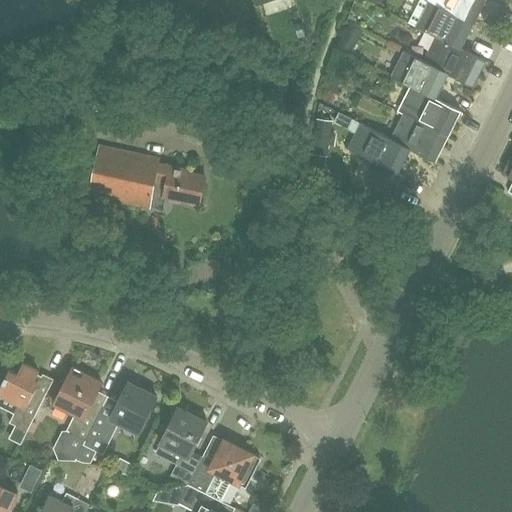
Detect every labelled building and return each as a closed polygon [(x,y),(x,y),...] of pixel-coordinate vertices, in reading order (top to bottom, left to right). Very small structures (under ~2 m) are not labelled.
[(461,49),(461,48),(474,24),(428,1),(424,0),(419,0),(409,22),(416,25),(415,26),(435,36),(461,49)] [(485,0),(424,0),(428,1),(474,24),(480,11),(485,0)] [(473,87),(486,61),(461,48),(461,49),(435,36),(423,60),(423,61),(448,74),(473,87)] [(349,55),(353,46),(341,40),(336,49),(349,55)] [(423,61),(423,60),(403,50),(390,76),(410,87),(415,89),(436,99),(436,98),(448,74),(423,61)] [(336,91),(337,82),(327,80),(325,89),(336,91)] [(461,111),(436,98),(436,99),(415,89),(410,87),(398,112),(402,114),(403,113),(448,136),(461,111)] [(403,113),(402,114),(390,138),(390,139),(411,149),(410,149),(435,162),(448,136),(403,113)] [(333,120),(316,118),(312,153),(328,155),(329,144),(335,145),(337,132),(331,131),(333,120)] [(411,149),(390,139),(390,138),(360,123),(347,149),(377,164),(369,179),(396,193),(404,176),(398,173),(410,149),(411,149)] [(100,145),(89,195),(149,209),(155,181),(158,164),(159,158),(100,145)] [(511,158),(510,157),(502,173),(511,178),(511,182),(507,192),(511,194),(511,158)] [(155,181),(153,190),(164,192),(164,196),(199,203),(205,177),(186,173),(187,170),(158,164),(155,181)] [(161,245),(147,242),(147,244),(139,243),(136,256),(158,261),(161,245)] [(482,256),(472,254),(470,265),(472,265),(477,266),(480,266),(482,256)] [(35,380),(39,372),(22,364),(17,374),(9,370),(0,388),(0,394),(1,395),(0,398),(0,406),(14,414),(10,423),(19,428),(13,440),(21,444),(47,393),(36,388),(39,382),(35,380)] [(83,444),(98,416),(100,411),(90,406),(102,382),(73,368),(55,403),(75,413),(66,430),(62,432),(54,448),(76,459),(83,444)] [(139,432),(157,396),(128,382),(108,421),(98,416),(83,444),(104,454),(120,423),(139,432)] [(171,475),(188,484),(203,456),(192,451),(207,422),(178,407),(160,443),(181,454),(171,475)] [(213,462),(203,456),(188,484),(215,498),(221,501),(231,479),(246,487),(260,458),(225,440),(213,462)] [(130,476),(135,465),(120,457),(115,468),(130,476)] [(36,479),(41,470),(30,465),(26,474),(36,479)] [(0,511),(8,511),(18,493),(0,484),(0,511)] [(213,511),(209,510),(215,498),(188,484),(179,503),(195,511),(194,511),(213,511)] [(85,511),(89,505),(77,499),(66,493),(61,501),(50,495),(41,511),(85,511)]
